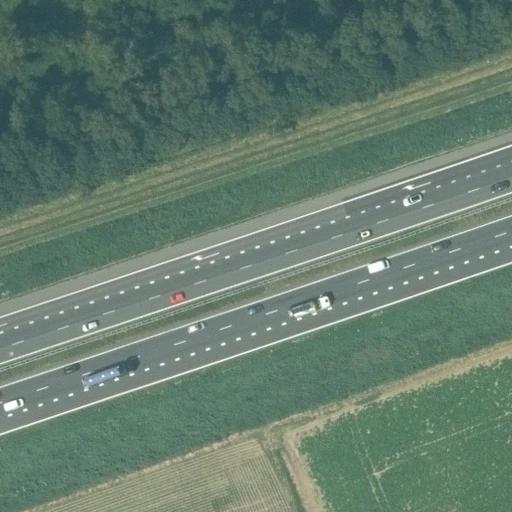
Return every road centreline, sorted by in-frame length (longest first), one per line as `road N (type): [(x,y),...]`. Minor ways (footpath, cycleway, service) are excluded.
road 1 (motorway): [(0,401),(511,229)]
road 2 (motorway): [(511,175),(0,347)]
